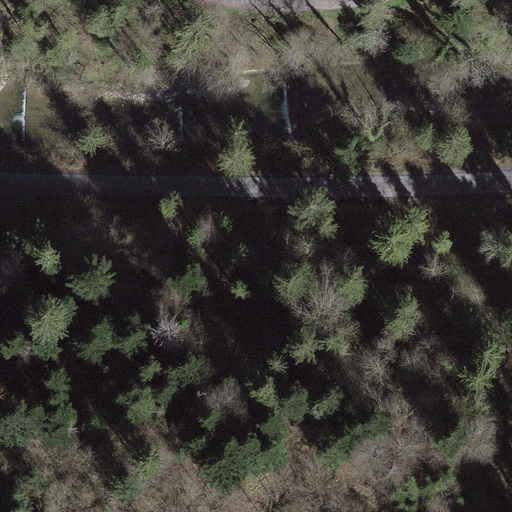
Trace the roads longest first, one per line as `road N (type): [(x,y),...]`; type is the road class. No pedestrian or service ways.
road 1 (residential): [(511,181),(394,187),(0,180)]
road 2 (track): [(403,0),(290,7),(240,0)]
